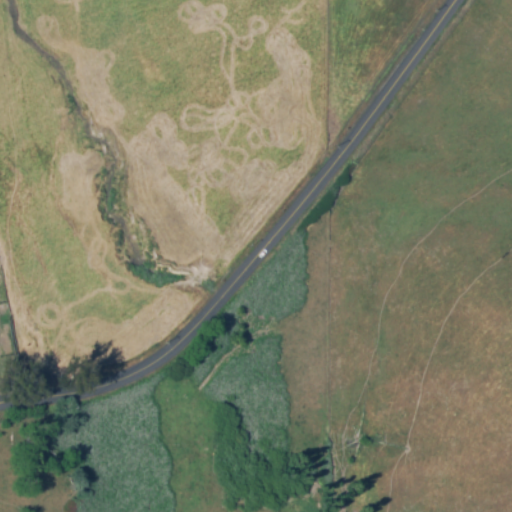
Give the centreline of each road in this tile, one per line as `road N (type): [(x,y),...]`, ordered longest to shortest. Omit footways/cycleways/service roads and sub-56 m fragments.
road 1 (secondary): [(0,412),(82,399),(144,375),(327,185),(461,0)]
road 2 (residential): [(327,185),(333,479),(448,511)]
